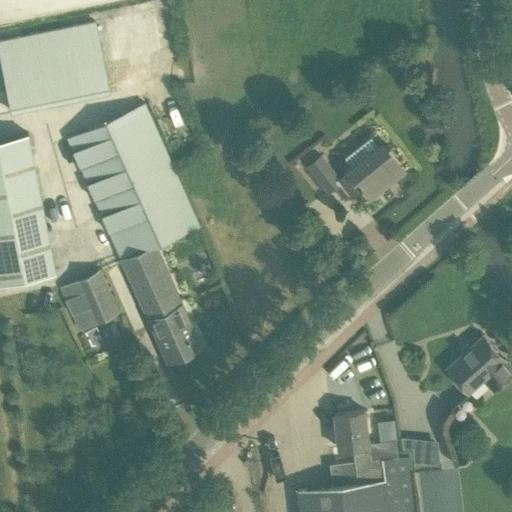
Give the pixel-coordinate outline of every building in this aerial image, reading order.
[(96,18),(0,39),(0,67),(9,109),(112,87),(96,18)] [(199,225),(144,103),(67,137),(122,260),(167,361),(201,345),(156,244),(199,225)] [(0,138),(0,279),(56,269),(28,133),(0,138)] [(338,177),(321,155),(308,165),(328,190),(340,181),(351,195),(361,187),(370,198),(405,170),(383,142),(338,177)] [(99,269),(61,286),(79,327),(117,309),(99,269)] [(497,384),(511,371),(511,367),(483,335),(447,367),(468,390),(487,373),(497,384)] [(352,446),(354,459),(398,454),(396,437),(368,440),(364,409),(333,413),(338,448),(352,446)] [(405,511),(398,454),(354,459),(349,460),(352,481),(273,491),(275,511),(405,511)]
